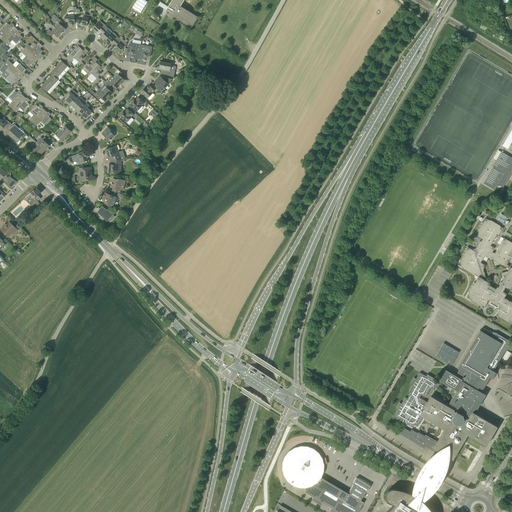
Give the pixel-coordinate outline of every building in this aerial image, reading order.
[(137,0),(133,7),(141,12),(148,1),(146,0),(137,0)] [(173,16),(192,28),(198,17),(180,6),(183,0),(211,0),(213,1),(214,0),(172,0),(166,10),(168,11),(167,12),(165,16),(171,20),(173,16)] [(74,12),(68,13),(68,16),(65,16),(65,18),(65,20),(65,22),(69,22),(69,25),(75,24),(75,19),(78,18),(76,7),(73,7),(74,12)] [(86,26),(88,21),(91,22),(93,13),(90,12),(89,18),(83,16),(81,25),(86,26)] [(55,27),(62,33),(66,29),(62,25),(64,23),(59,18),(57,21),(59,23),(55,27)] [(96,33),(99,29),(102,31),(106,26),(100,20),(97,23),(91,29),(96,33)] [(5,41),(13,33),(10,30),(14,25),(12,23),(10,25),(7,23),(1,30),(5,33),(1,38),(5,41)] [(102,31),(104,33),(100,37),(105,41),(110,35),(106,31),(109,28),(106,26),(102,31)] [(62,33),(55,27),(51,31),(49,29),(47,31),(52,36),(54,34),(58,37),(62,33)] [(18,45),(20,43),(22,41),(20,39),(22,37),(20,35),(22,33),(20,30),(15,35),(13,33),(5,41),(8,45),(11,42),(14,46),(17,43),(18,45)] [(109,45),(112,41),(115,43),(119,38),(113,32),(110,35),(105,41),(109,45)] [(117,53),(123,47),(125,48),(127,43),(122,39),(123,38),(121,36),(119,38),(115,43),(117,45),(113,49),(117,53)] [(25,48),(33,56),(36,54),(41,58),(43,56),(41,53),(43,51),(40,49),(43,46),(39,42),(33,49),(28,45),(25,48)] [(138,59),(140,48),(141,44),(131,42),(128,46),(127,52),(130,52),(130,54),(132,54),(131,57),(135,57),(135,59),(138,59)] [(0,45),(0,48),(4,53),(1,55),(6,60),(9,57),(5,52),(9,49),(3,43),(0,45)] [(141,44),(140,48),(138,59),(141,60),(141,59),(145,59),(145,57),(147,57),(148,56),(150,56),(152,47),(141,44)] [(67,63),(81,49),(79,46),(78,48),(75,45),(73,47),(72,45),(67,51),(69,53),(67,55),(68,55),(66,58),(63,55),(61,57),(67,63)] [(31,59),(33,56),(25,48),(21,52),(26,56),(22,60),(29,66),(31,64),(33,66),(36,63),(31,59)] [(81,49),(67,63),(69,65),(72,62),(73,60),(77,64),(78,62),(80,63),(85,57),(84,56),(85,54),(82,52),(83,51),(81,49)] [(58,65),(64,70),(68,66),(60,59),(61,60),(60,61),(59,60),(58,62),(60,63),(58,65)] [(5,64),(8,67),(17,75),(19,72),(24,77),(26,74),(24,72),(26,70),(19,63),(16,67),(11,63),(8,60),(5,64)] [(86,75),(87,76),(98,64),(96,62),(95,63),(92,60),(90,62),(89,61),(83,66),(85,68),(82,71),(86,74),(86,75)] [(160,61),(159,69),(161,70),(160,74),(174,76),(175,71),(170,70),(171,64),(160,61)] [(14,77),(17,75),(8,67),(5,64),(4,63),(3,66),(0,69),(0,70),(3,73),(5,71),(9,75),(5,78),(12,85),(14,82),(17,84),(19,82),(14,77)] [(98,64),(87,76),(88,77),(89,77),(91,77),(93,79),(93,81),(93,82),(96,84),(100,79),(98,77),(102,73),(100,72),(102,70),(99,67),(100,66),(98,64)] [(53,68),(60,74),(64,70),(58,65),(56,67),(55,66),(54,67),(54,68),(53,67),(53,68)] [(56,78),(57,78),(60,74),(53,68),(53,69),(52,68),(51,70),(52,71),(50,73),(52,74),(56,78)] [(123,74),(118,69),(116,72),(118,74),(114,78),(121,84),(125,80),(121,76),(123,74)] [(48,78),(54,84),(58,80),(57,78),(56,78),(52,74),(50,76),(49,75),(48,76),(49,77),(48,77),(47,77),(48,78)] [(165,76),(163,79),(160,76),(155,82),(157,84),(154,86),(163,94),(166,90),(164,88),(173,79),(167,78),(165,76)] [(51,88),(54,84),(48,78),(47,79),(47,78),(46,79),(47,80),(45,82),(51,88)] [(111,87),(113,85),(117,88),(121,84),(114,78),(113,80),(110,78),(108,80),(106,82),(111,87)] [(45,82),(43,84),(42,83),(41,84),(41,85),(40,85),(47,92),(51,88),(45,82)] [(106,82),(104,85),(100,89),(102,91),(109,97),(113,93),(109,89),(111,87),(106,82)] [(147,87),(146,87),(146,86),(144,88),(141,92),(147,98),(153,93),(152,93),(155,90),(149,85),(147,87)] [(67,103),(69,104),(76,97),(79,95),(77,94),(72,89),(65,97),(67,98),(66,99),(68,102),(67,103)] [(12,109),(20,100),(17,98),(22,93),(19,90),(17,93),(15,91),(8,98),(12,101),(8,105),(12,109)] [(105,101),(109,97),(102,91),(99,95),(96,93),(94,95),(99,100),(101,98),(105,101)] [(76,97),(69,104),(71,106),(72,105),(74,107),(80,100),(76,97)] [(135,98),(134,99),(129,104),(137,111),(142,106),(142,105),(144,103),(138,97),(136,99),(135,98)] [(23,102),(20,100),(12,109),(16,112),(20,108),(23,111),(30,104),(27,102),(30,100),(27,98),(23,102)] [(84,105),(86,103),(85,101),(82,98),(80,100),(74,107),(76,109),(75,110),(77,112),(84,104),(84,105)] [(30,125),(33,123),(41,114),(38,112),(43,107),(40,104),(38,107),(36,105),(29,111),(33,115),(29,119),(31,121),(29,124),(30,125)] [(84,104),(77,112),(79,113),(80,112),(82,114),(88,108),(84,105),(84,104)] [(94,109),(93,108),(91,111),(88,108),(82,114),(86,118),(94,109)] [(125,111),(124,110),(119,116),(126,123),(131,117),(134,115),(127,109),(125,111)] [(44,116),(41,114),(33,123),(37,126),(39,124),(43,127),(44,125),(45,125),(51,118),(49,116),(51,114),(48,112),(44,116)] [(6,129),(11,124),(9,122),(6,124),(2,120),(0,121),(0,129),(1,130),(0,130),(0,131),(4,127),(6,129)] [(60,130),(66,136),(71,131),(72,132),(69,129),(71,127),(66,122),(64,125),(65,126),(60,130)] [(12,137),(17,131),(13,127),(13,126),(11,124),(6,129),(9,131),(6,134),(7,133),(12,137)] [(107,143),(110,139),(111,140),(115,135),(111,132),(112,131),(108,127),(101,133),(104,136),(105,135),(106,137),(104,139),(107,143)] [(502,145),(508,149),(511,140),(511,128),(502,145)] [(62,140),(66,136),(60,130),(56,135),(55,134),(53,136),(61,143),(63,141),(63,142),(63,141),(62,140)] [(22,135),(17,131),(12,137),(16,141),(15,142),(16,143),(20,138),(22,140),(27,135),(25,133),(22,135)] [(43,140),(39,144),(45,150),(49,145),(50,146),(48,144),(50,141),(44,137),(42,139),(43,140)] [(45,150),(39,144),(35,149),(34,148),(32,150),(36,155),(38,153),(42,156),(41,155),(45,150)] [(121,159),(116,145),(105,149),(108,158),(110,157),(111,160),(121,159)] [(67,158),(69,164),(73,163),(73,162),(77,160),(78,164),(81,164),(81,163),(88,161),(87,157),(89,157),(87,150),(78,154),(71,157),(71,156),(67,158)] [(511,175),(511,157),(501,151),(492,167),(494,168),(485,184),(495,190),(499,183),(505,186),(511,175)] [(108,173),(120,173),(121,159),(111,160),(111,164),(109,164),(108,173)] [(92,179),(91,167),(79,168),(80,181),(92,179)] [(10,176),(9,178),(7,176),(5,178),(7,180),(5,182),(8,185),(7,186),(10,188),(16,181),(13,178),(10,176)] [(120,193),(121,190),(120,189),(122,179),(118,178),(117,179),(113,178),(110,187),(112,188),(112,191),(120,193)] [(41,192),(37,187),(24,198),(32,206),(38,201),(35,198),(38,195),(39,195),(38,195),(41,192)] [(102,199),(106,201),(104,204),(106,205),(110,206),(113,207),(117,197),(105,192),(102,199)] [(102,206),(100,208),(99,207),(94,213),(103,221),(106,219),(107,221),(113,214),(107,209),(106,210),(102,206)] [(501,213),(497,219),(503,222),(507,216),(501,213)] [(500,307),(495,315),(508,322),(509,322),(511,323),(511,301),(504,297),(506,294),(503,291),(505,287),(509,290),(511,285),(511,242),(503,238),(494,253),(492,252),(494,248),(491,246),(496,236),(497,237),(503,228),(500,226),(500,225),(490,220),(485,218),(483,222),(482,222),(474,235),(482,239),(481,241),(480,241),(475,249),(476,249),(475,251),(467,247),(460,260),(461,260),(458,265),(463,267),(462,268),(472,274),(472,273),(478,277),(475,282),(474,282),(468,292),(469,292),(466,297),(471,299),(470,300),(483,308),(488,300),(490,301),(489,303),(497,307),(498,306),(500,307)] [(0,229),(8,237),(11,234),(13,235),(18,229),(10,222),(7,225),(6,224),(0,229)] [(425,446),(435,452),(443,456),(444,454),(449,457),(450,458),(453,459),(462,443),(463,441),(466,437),(465,436),(466,434),(473,438),(486,445),(497,426),(489,421),(482,417),(483,415),(478,412),(477,409),(480,404),(486,394),(477,389),(478,387),(481,389),(483,388),(490,377),(492,378),(495,372),(493,371),(500,360),(510,343),(509,340),(495,332),(494,334),(484,328),(482,331),(480,330),(457,368),(459,369),(457,373),(464,376),(460,378),(455,375),(448,371),(446,373),(444,372),(440,378),(439,380),(445,384),(452,387),(448,394),(453,396),(449,403),(451,404),(450,406),(431,395),(427,402),(419,397),(421,395),(425,397),(430,387),(435,390),(438,383),(432,380),(434,378),(428,375),(427,374),(426,376),(420,372),(416,379),(414,377),(410,384),(412,385),(409,391),(411,392),(407,398),(405,397),(401,403),(399,402),(396,409),(398,410),(394,416),(400,420),(399,422),(405,426),(407,424),(413,427),(415,424),(418,426),(423,417),(444,429),(437,441),(425,434),(425,436),(418,432),(418,433),(411,429),(410,431),(404,428),(400,434),(424,448),(425,446)] [(443,343),(436,356),(451,365),(459,352),(443,343)] [(507,350),(501,361),(505,363),(511,353),(507,350)] [(326,463),(325,458),(321,460),(321,459),(318,453),(313,450),(307,447),(301,447),(295,448),(290,452),(286,457),(284,462),(283,469),(285,475),(288,480),(293,484),(293,485),(299,487),(305,488),(305,490),(304,492),(313,497),(312,500),(321,505),(323,503),(331,508),(330,510),(332,511),(357,511),(363,502),(360,500),(366,491),(366,492),(370,487),(356,478),(353,484),(348,493),(347,492),(320,477),(322,471),(323,465),(322,464),(325,463),(326,463)] [(427,506),(426,504),(425,503),(424,502),(423,501),(425,500),(426,499),(428,497),(429,496),(431,494),(432,493),(434,491),(435,490),(437,488),(438,486),(439,485),(440,483),(441,481),(442,479),(443,477),(444,475),(445,473),(446,471),(446,469),(447,467),(448,465),(448,463),(448,461),(449,459),(449,457),(444,454),(443,456),(435,452),(433,453),(432,455),(431,455),(430,456),(429,458),(427,459),(426,461),(424,462),(423,464),(421,466),(421,468),(420,469),(419,471),(418,473),(417,475),(416,477),(415,479),(414,481),(414,483),(413,485),(413,487),(412,489),(412,491),(412,493),(410,493),(409,492),(407,491),(405,491),(404,490),(402,490),(401,489),(399,489),(398,489),(396,488),(394,488),(393,488),(392,488),(391,488),(390,489),(389,489),(388,490),(387,491),(387,492),(386,492),(386,493),(386,494),(386,495),(386,496),(386,497),(386,498),(387,499),(387,500),(388,500),(388,501),(389,501),(394,504),(390,509),(386,511),(431,511),(430,510),(429,508),(428,507),(427,506)]
